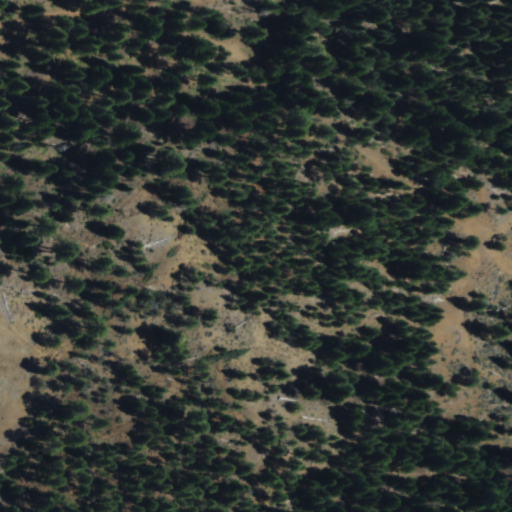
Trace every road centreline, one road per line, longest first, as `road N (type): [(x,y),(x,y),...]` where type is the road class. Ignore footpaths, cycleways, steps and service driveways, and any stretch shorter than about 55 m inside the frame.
road 1 (track): [(0,19),(170,19),(306,98),(365,152)]
road 2 (residential): [(365,152),(511,235)]
